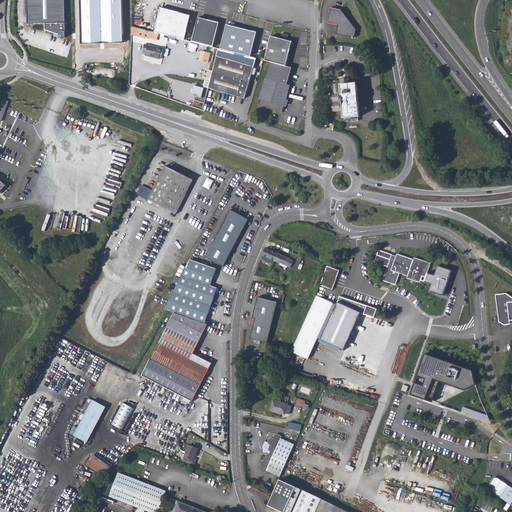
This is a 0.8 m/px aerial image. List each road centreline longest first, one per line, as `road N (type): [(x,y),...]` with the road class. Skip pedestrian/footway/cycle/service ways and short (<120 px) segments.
road 1 (tertiary): [(333,213),(276,219),(241,294),(235,442),(247,511)]
road 2 (residential): [(333,213),(353,231),(424,226),(464,247),(477,272),(489,377),(511,426)]
road 3 (unknown): [(183,215),(148,283),(121,284),(106,259),(136,196)]
road 4 (trunk): [(375,0),(410,159),(384,186)]
road 5 (trunk): [(402,0),(511,138)]
road 6 (unclassified): [(347,167),(349,143),(308,120),(315,16)]
road 7 (secondary): [(335,168),(169,120)]
road 8 (secondary): [(169,120),(327,183)]
road 9 (trunk): [(511,116),(420,0)]
road 10 (secondary): [(169,120),(36,73)]
road 11 (secondary): [(511,191),(445,195),(384,186)]
road 12 (trunk): [(400,201),(458,216),(511,250)]
